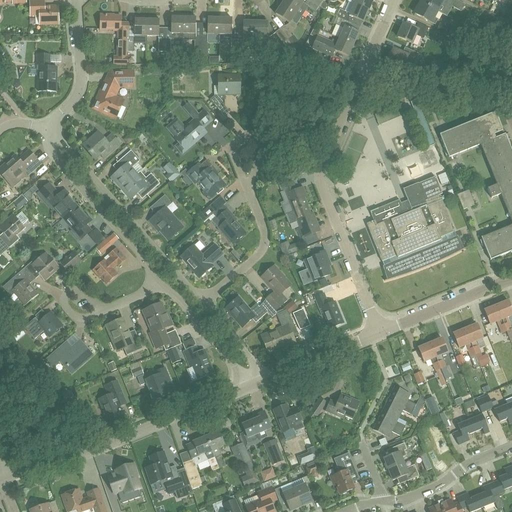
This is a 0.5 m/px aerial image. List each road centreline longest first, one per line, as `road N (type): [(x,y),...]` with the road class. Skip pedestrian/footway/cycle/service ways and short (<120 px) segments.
road 1 (residential): [(379,334),(328,196),(326,166),(340,112),(394,0)]
road 2 (residential): [(0,479),(248,387)]
road 3 (residential): [(204,301),(43,131)]
road 4 (residential): [(43,131),(51,152),(156,279)]
road 5 (residential): [(43,131),(77,95),(76,0)]
road 6 (residential): [(379,334),(511,280)]
road 7 (residential): [(156,279),(248,387)]
road 8 (residential): [(384,499),(406,499),(511,445)]
road 9 (residential): [(204,301),(264,241),(248,189)]
road 10 (residential): [(267,380),(379,334)]
